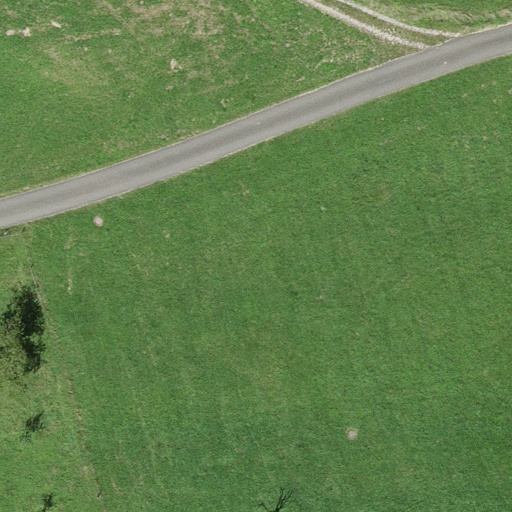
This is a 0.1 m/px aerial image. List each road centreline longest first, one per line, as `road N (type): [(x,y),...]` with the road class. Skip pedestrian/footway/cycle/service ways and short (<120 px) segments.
road 1 (track): [(0,213),(285,124),(469,47),(511,37)]
road 2 (track): [(469,47),(326,0)]
